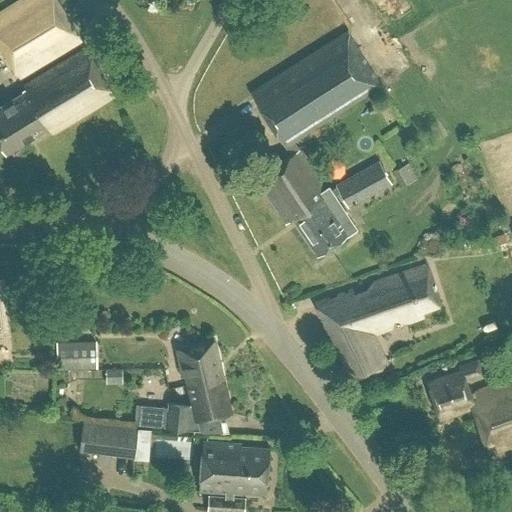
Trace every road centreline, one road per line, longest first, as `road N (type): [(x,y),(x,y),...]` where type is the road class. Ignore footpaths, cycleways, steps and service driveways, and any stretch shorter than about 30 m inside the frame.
road 1 (tertiary): [(258,315),(413,511)]
road 2 (residential): [(258,315),(260,284),(176,115)]
road 3 (tertiary): [(92,230),(200,270),(258,315)]
road 4 (residential): [(92,230),(153,183),(169,156),(176,115)]
road 5 (residential): [(176,115),(108,0)]
road 6 (residential): [(176,115),(184,78),(230,0)]
